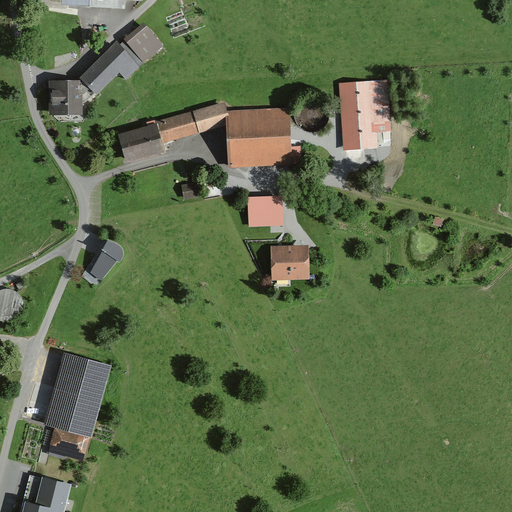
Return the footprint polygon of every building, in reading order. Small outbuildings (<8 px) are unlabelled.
[(117,43),(81,78),(94,94),(118,70),(127,80),(160,46),(142,25),(117,43)] [(386,82),(339,85),(344,150),(374,147),(373,133),(389,131),(386,82)] [(79,83),(51,83),(51,114),(79,114),(79,83)] [(222,104),(119,136),(126,160),(163,149),(161,144),(226,124),(228,163),(288,160),(286,109),(226,112),(222,104)] [(195,185),(181,189),(183,199),(197,196),(195,185)] [(281,195),(247,197),(248,226),(283,225),(281,195)] [(117,242),(107,240),(88,268),(104,279),(123,251),(117,242)] [(307,246),(271,247),(271,279),(308,278),(307,246)] [(17,313),(22,295),(0,287),(0,316),(8,320),(11,311),(17,313)] [(112,363),(65,349),(44,422),(91,435),(112,363)] [(90,436),(54,426),(49,444),(85,454),(90,436)] [(27,498),(23,511),(49,511),(51,506),(61,509),(68,483),(44,477),(38,501),(27,498)]
